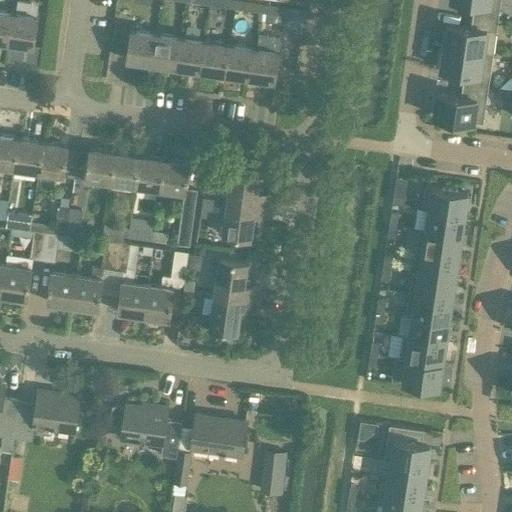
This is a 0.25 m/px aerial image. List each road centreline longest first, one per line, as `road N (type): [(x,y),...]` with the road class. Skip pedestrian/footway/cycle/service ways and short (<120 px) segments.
road 1 (residential): [(511,234),(489,298),(480,359),(488,511)]
road 2 (residential): [(267,373),(0,336)]
road 3 (residential): [(511,159),(401,144),(422,0)]
road 4 (residential): [(313,143),(64,104)]
road 5 (residential): [(267,373),(286,355),(313,143)]
road 6 (residential): [(313,143),(334,0)]
